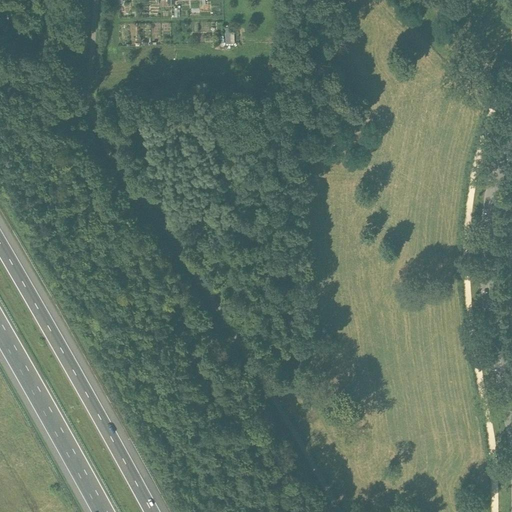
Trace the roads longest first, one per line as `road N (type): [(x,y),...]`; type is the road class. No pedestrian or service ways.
road 1 (track): [(96,0),(87,100),(93,139),(297,437),(338,511)]
road 2 (tertiary): [(511,420),(486,277),(491,202),(511,119)]
road 3 (motorway): [(151,511),(0,246)]
road 4 (motorway): [(0,335),(100,511)]
